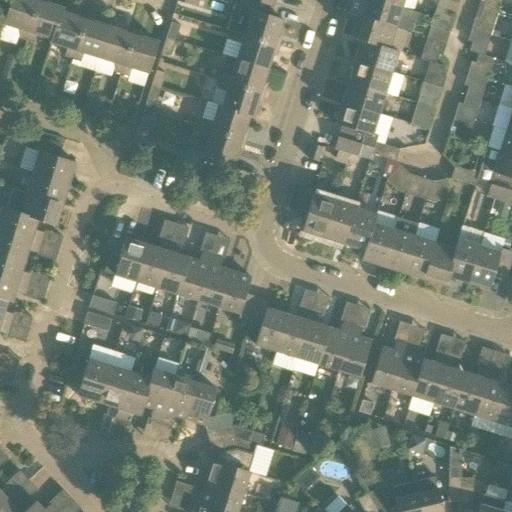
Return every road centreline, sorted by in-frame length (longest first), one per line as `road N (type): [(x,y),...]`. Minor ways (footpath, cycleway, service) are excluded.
road 1 (residential): [(263,236),(283,263),(487,329),(511,323)]
road 2 (residential): [(111,182),(87,193),(17,420)]
road 3 (residential): [(263,236),(333,0)]
road 4 (residential): [(428,161),(470,0)]
road 5 (residential): [(263,236),(111,182)]
road 6 (residential): [(111,182),(91,144),(0,116)]
road 7 (residential): [(148,511),(162,467),(89,448)]
road 8 (residential): [(17,420),(96,511)]
